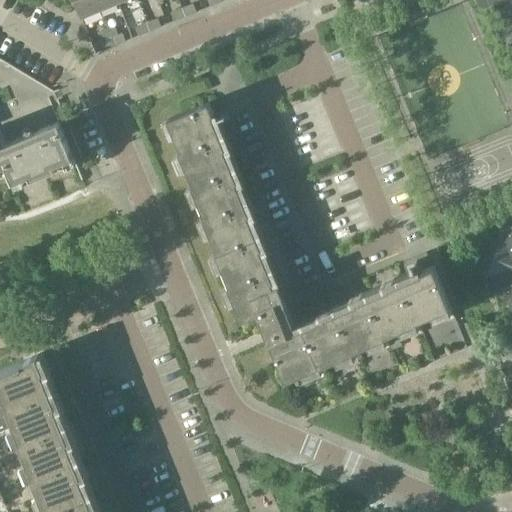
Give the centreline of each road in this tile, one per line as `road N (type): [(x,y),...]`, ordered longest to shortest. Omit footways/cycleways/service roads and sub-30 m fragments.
road 1 (residential): [(174,271),(227,401),(273,432),(464,511)]
road 2 (residential): [(97,77),(174,271)]
road 3 (residential): [(97,77),(286,0)]
road 4 (unclassified): [(174,271),(57,315)]
